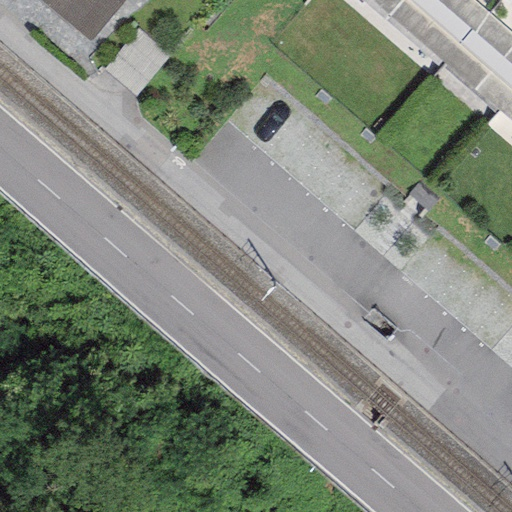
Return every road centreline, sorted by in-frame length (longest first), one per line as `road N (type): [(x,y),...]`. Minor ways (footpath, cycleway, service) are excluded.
road 1 (residential): [(511,451),(0,15)]
road 2 (secondary): [(0,142),(430,511)]
